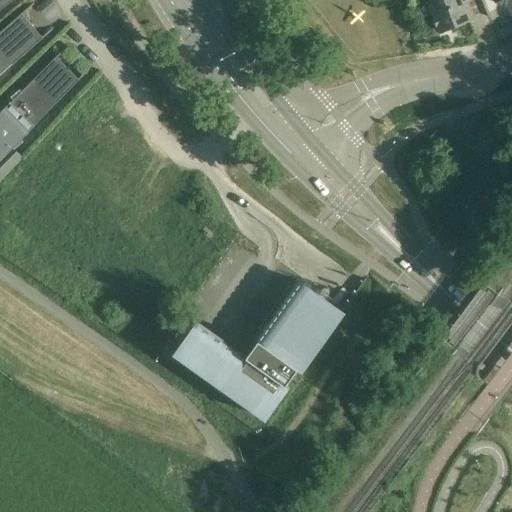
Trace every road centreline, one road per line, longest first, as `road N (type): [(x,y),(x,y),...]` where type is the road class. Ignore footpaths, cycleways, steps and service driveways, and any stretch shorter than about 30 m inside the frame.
road 1 (unclassified): [(259,511),(197,418),(165,386),(0,271)]
road 2 (tertiary): [(307,136),(365,96),(511,59)]
road 3 (unclassified): [(67,0),(107,67),(193,162)]
road 4 (primary): [(307,136),(202,0)]
road 5 (track): [(225,458),(284,438),(339,347)]
road 6 (track): [(313,398),(308,481),(322,479),(334,461),(351,415)]
road 7 (primary): [(286,154),(368,234),(405,255)]
road 8 (primary): [(405,255),(307,136)]
road 9 (primary): [(511,353),(405,255)]
road 10 (primary): [(169,0),(253,117)]
